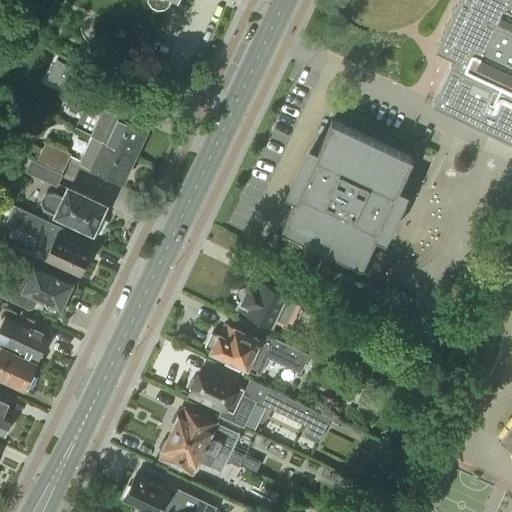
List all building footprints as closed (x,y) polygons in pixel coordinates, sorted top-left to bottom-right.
[(450,60),(431,101),(492,129),(507,136),(511,138),(511,0),(456,0),(434,46),(454,55),(451,61),(450,60)] [(47,63),(52,52),(40,46),(34,57),(47,63)] [(78,71),(56,58),(46,77),(69,91),(88,98),(75,125),(91,133),(134,154),(147,126),(94,102),(103,83),(78,71)] [(361,265),(375,236),(379,238),(402,188),(398,186),(412,157),(330,118),(316,148),(312,146),(289,195),(293,198),(279,227),(361,265)] [(122,180),(134,154),(91,133),(78,160),(122,180)] [(45,140),(36,161),(62,173),(71,153),(45,140)] [(62,173),(36,161),(30,158),(25,171),(56,185),(62,173)] [(48,210),(92,231),(93,229),(98,231),(104,218),(99,216),(105,204),(68,187),(63,197),(54,193),(51,192),(47,193),(43,196),(42,199),(42,204),(43,207),(48,210)] [(14,204),(9,213),(5,222),(40,238),(34,252),(78,273),(90,249),(57,233),(61,226),(50,221),(50,220),(14,204)] [(240,301),(237,308),(269,323),(273,316),(286,322),(305,280),(272,260),(263,279),(259,278),(256,285),(249,281),(247,286),(246,285),(244,285),(243,285),(241,286),(240,286),(238,287),(237,288),(236,290),(236,291),(236,293),(236,295),(236,296),(237,298),(238,299),(239,300),(240,301)] [(34,262),(27,278),(3,266),(0,272),(0,294),(29,308),(33,306),(37,299),(45,303),(42,309),(55,315),(58,308),(59,309),(60,307),(63,306),(66,300),(65,297),(73,281),(34,262)] [(405,291),(397,288),(386,283),(372,312),(391,321),(397,307),(405,291)] [(5,344),(36,359),(38,356),(41,354),(44,348),(43,345),(48,334),(5,315),(1,325),(11,330),(5,344)] [(283,341),(279,348),(227,324),(226,326),(222,335),(218,333),(218,334),(211,331),(204,346),(211,349),(210,350),(247,367),(259,373),(267,356),(300,371),(308,353),(283,341)] [(1,346),(0,347),(0,376),(22,387),(23,385),(27,387),(33,374),(29,372),(34,361),(1,346)] [(191,394),(192,392),(221,406),(218,413),(243,425),(255,400),(308,425),(304,434),(319,441),(330,416),(249,377),(244,389),(203,369),(204,367),(202,367),(197,378),(195,378),(190,388),(191,390),(190,393),(191,394)] [(0,431),(3,433),(4,429),(7,425),(9,420),(10,416),(8,415),(11,409),(4,406),(6,402),(0,398),(0,431)] [(169,433),(225,459),(238,432),(217,422),(215,426),(182,410),(181,412),(179,411),(169,433)] [(511,419),(508,426),(499,437),(511,447),(511,419)] [(161,450),(162,451),(160,457),(189,470),(194,458),(220,470),(225,459),(169,433),(161,450)] [(235,462),(255,472),(260,462),(240,452),(235,462)] [(421,461),(411,456),(406,467),(416,472),(421,461)] [(135,472),(123,498),(140,506),(136,511),(212,511),(216,506),(171,485),(169,489),(135,472)]
